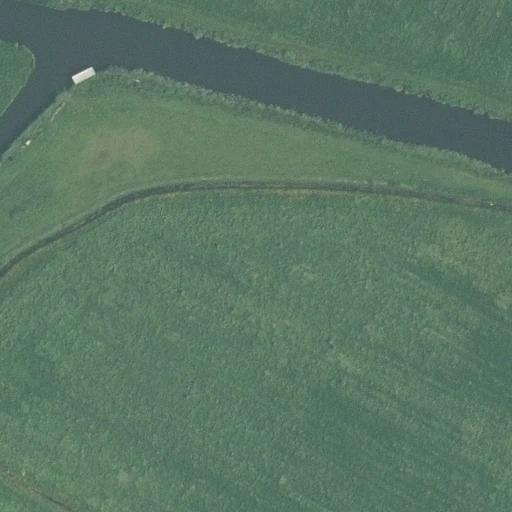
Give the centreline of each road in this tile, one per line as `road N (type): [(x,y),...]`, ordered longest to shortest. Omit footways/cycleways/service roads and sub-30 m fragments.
road 1 (track): [(511,200),(405,179),(221,165),(131,183),(46,216),(0,245)]
road 2 (track): [(511,112),(397,70),(145,0)]
